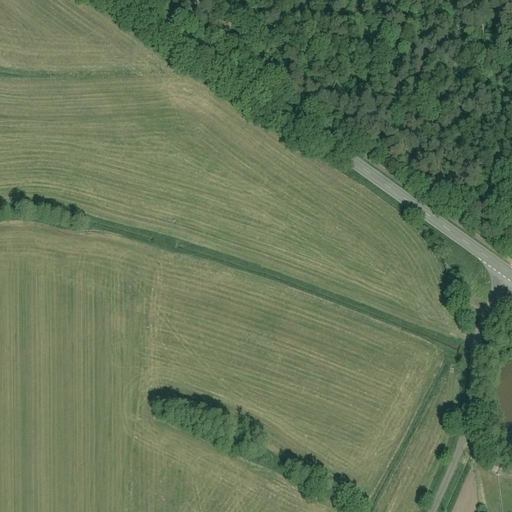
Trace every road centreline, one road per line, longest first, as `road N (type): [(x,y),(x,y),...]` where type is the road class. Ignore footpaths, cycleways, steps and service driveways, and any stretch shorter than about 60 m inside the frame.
road 1 (tertiary): [(511,276),(126,0)]
road 2 (residential): [(434,511),(465,433),(477,349),(511,281)]
